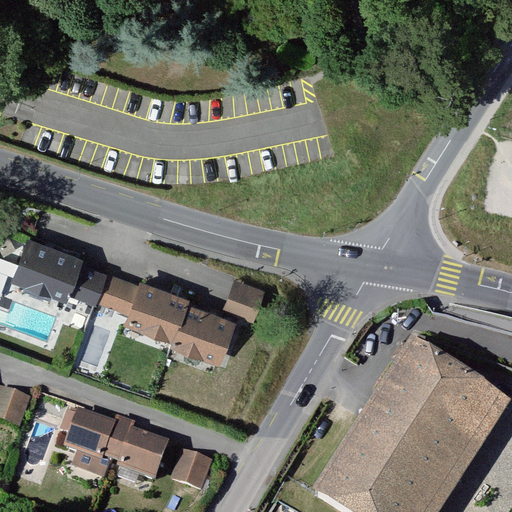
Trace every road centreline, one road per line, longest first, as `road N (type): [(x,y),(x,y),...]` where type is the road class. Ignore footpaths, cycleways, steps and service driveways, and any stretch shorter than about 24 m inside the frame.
road 1 (tertiary): [(374,265),(238,240),(0,165)]
road 2 (unclassified): [(230,511),(374,265)]
road 3 (tertiary): [(374,265),(511,45)]
road 4 (tertiary): [(374,265),(511,293)]
